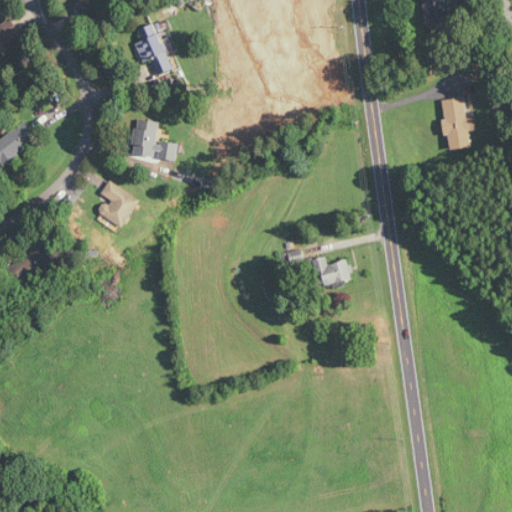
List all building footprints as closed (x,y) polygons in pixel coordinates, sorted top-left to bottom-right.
[(447,0),(424,0),(425,26),(448,26),(447,0)] [(0,46),(22,33),(12,17),(0,24),(0,46)] [(142,41),(147,60),(167,54),(162,36),(142,41)] [(169,53),(176,50),(171,37),(165,40),(169,53)] [(472,130),(478,130),(477,115),(469,116),(466,97),(444,99),(448,135),(451,134),(453,149),(474,146),(472,130)] [(160,121),(140,120),(138,155),(158,155),(160,121)] [(38,140),(29,123),(0,138),(0,142),(3,149),(6,148),(10,155),(38,140)] [(163,158),(179,159),(180,143),(165,142),(163,158)] [(104,193),(116,201),(107,214),(125,226),(142,200),(113,181),(104,193)] [(45,248),(27,261),(37,274),(55,261),(45,248)] [(332,282),(354,279),(352,261),(330,264),(332,282)]
